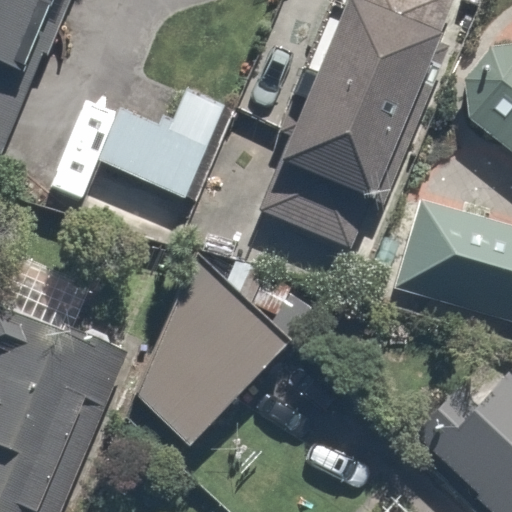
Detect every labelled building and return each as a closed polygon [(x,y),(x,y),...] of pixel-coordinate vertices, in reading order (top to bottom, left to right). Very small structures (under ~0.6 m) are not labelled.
[(0,0),(0,94),(45,0),(0,0)] [(328,0),(242,209),(335,248),(437,0),(328,0)] [(511,53),(463,116),(511,155),(511,53)] [(166,236),(219,107),(128,69),(74,198),(166,236)] [(511,225),(402,196),(377,290),(511,326),(511,225)] [(268,341),(176,253),(125,394),(174,440),(268,341)] [(0,511),(51,511),(50,511),(109,356),(0,315),(0,511)] [(511,511),(511,374),(481,346),(401,430),(487,511),(511,511)]
